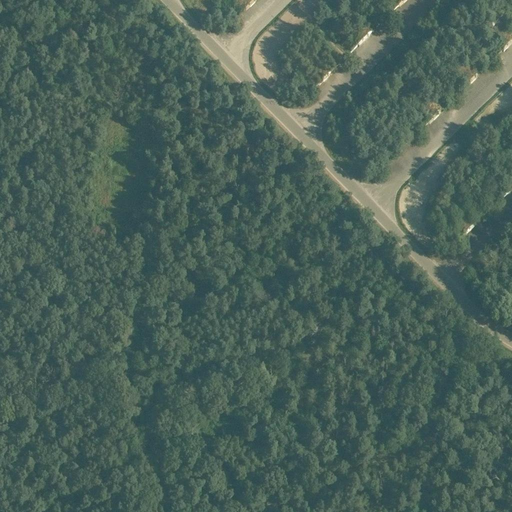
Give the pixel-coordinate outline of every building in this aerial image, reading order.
[(255,0),(236,0),(246,9),(255,0)] [(370,34),(344,8),(333,18),(359,45),(370,34)] [(511,41),(511,36),(488,13),(477,23),(504,50),(511,41)] [(330,73),(304,47),(293,57),(319,84),(330,73)] [(477,75),(451,49),(440,60),(466,86),(477,75)] [(440,112),(414,85),(403,96),(429,122),(440,112)] [(403,148),(377,122),(366,132),(392,159),(403,148)] [(511,187),(511,185),(487,160),(476,171),(502,197),(511,187)] [(476,223),(450,196),(439,207),(465,234),(476,223)]
